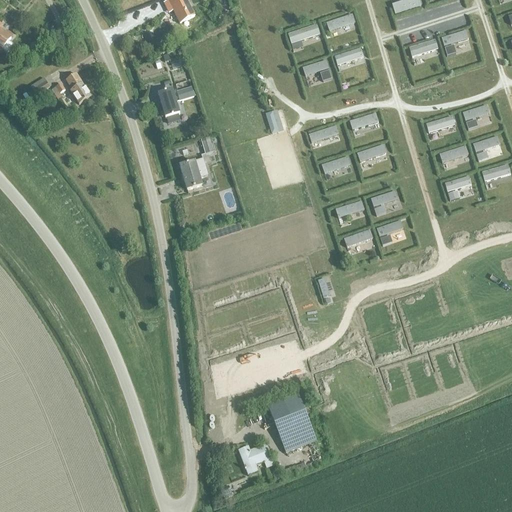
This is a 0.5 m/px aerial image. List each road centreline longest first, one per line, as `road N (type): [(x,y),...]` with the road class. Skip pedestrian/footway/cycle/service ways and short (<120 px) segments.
road 1 (unclassified): [(180,511),(193,480),(159,233),(129,114),(81,0)]
road 2 (unclassified): [(165,511),(100,325),(0,181)]
